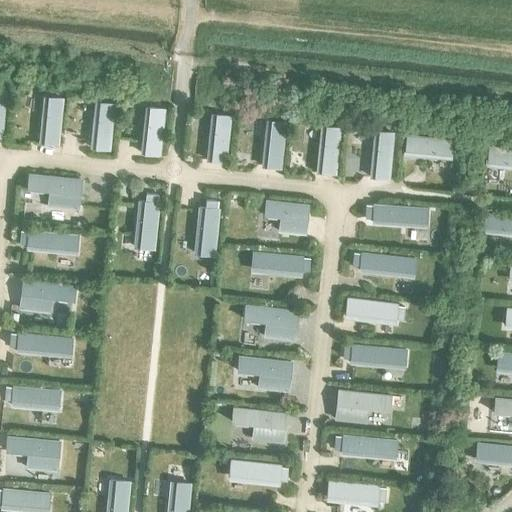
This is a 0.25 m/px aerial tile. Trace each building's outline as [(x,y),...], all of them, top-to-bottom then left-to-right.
[(43,95),(39,143),(59,145),(63,97),(43,95)] [(95,99),(91,148),(109,149),(113,100),(95,99)] [(145,104),(140,153),(159,154),(163,106),(145,104)] [(211,111),(206,159),(224,161),(229,112),(211,111)] [(266,116),(261,165),(280,167),(284,118),(266,116)] [(321,122),(316,171),(334,173),(339,124),(321,122)] [(374,128),(370,176),(388,178),(393,129),(374,128)] [(404,154),(453,159),(455,140),(406,136),(404,154)] [(488,165),(511,167),(511,149),(490,147),(488,165)] [(81,177),(28,172),(26,189),(33,189),(32,191),(42,192),(42,190),(48,191),(47,204),(79,207),(81,177)] [(135,254),(153,256),(158,203),(156,203),(157,195),(145,193),(144,201),(140,201),(135,254)] [(195,253),(213,255),(219,202),(217,202),(217,194),(205,193),(205,201),(201,201),(195,253)] [(306,233),(309,203),(264,198),(263,213),(267,214),(266,216),(276,216),(276,214),(279,214),(278,230),(306,233)] [(372,222),(425,226),(426,208),(373,204),(373,206),(365,205),(364,217),(372,218),(372,222)] [(481,232),(511,234),(511,216),(482,213),(481,232)] [(20,231),(19,244),(26,244),(25,249),(75,254),(76,234),(26,230),(27,231),(20,231)] [(247,269),(300,274),(300,270),(308,270),(309,258),(301,258),(301,255),(249,251),(247,269)] [(359,270),(412,276),(414,257),(361,251),(361,254),(353,253),(351,265),(359,266),(359,270)] [(75,284),(22,277),(18,307),(50,312),(52,296),(57,297),(57,299),(67,300),(66,298),(73,300),(75,284)] [(345,316),(397,323),(398,319),(406,320),(407,308),(399,307),(400,305),(347,298),(345,316)] [(295,339),(298,309),(244,303),(242,317),(249,318),(249,321),(259,322),(259,319),(265,320),(263,336),(295,339)] [(501,325),(511,325),(511,307),(503,306),(501,325)] [(10,333),(9,346),(16,346),(17,346),(17,351),(71,356),(73,336),(17,331),(17,333),(10,333)] [(350,362),(403,367),(404,349),(352,344),(352,346),(344,345),(342,357),(350,358),(350,362)] [(496,368),(511,370),(511,351),(498,350),(496,368)] [(290,359),(239,354),(237,371),(244,371),(243,373),(253,374),(253,372),(258,372),(257,386),(288,389),(290,359)] [(11,404),(64,409),(66,391),(13,385),(13,388),(5,387),(4,399),(12,400),(11,404)] [(388,410),(390,395),(338,390),(335,419),(365,422),(366,407),(373,408),(373,410),(381,411),(382,409),(388,410)] [(511,397),(495,396),(494,413),(511,413),(511,397)] [(233,407),(232,421),(238,422),(238,424),(247,425),(247,423),(254,424),(252,438),(282,442),(285,413),(233,407)] [(62,467),(65,437),(12,432),(10,448),(16,448),(16,450),(26,451),(26,449),(34,449),(32,465),(62,467)] [(341,453),(393,458),(395,439),(342,434),(342,436),(334,436),(333,448),(341,448),(341,453)] [(511,444),(477,441),(475,461),(511,464),(511,444)] [(230,458),(228,479),(277,484),(278,479),(286,480),(287,468),(279,467),(279,463),(230,458)] [(127,511),(130,480),(110,479),(107,511),(127,511)] [(326,499),(379,504),(380,500),(388,500),(389,488),(381,488),(381,485),(328,480),(326,499)] [(171,482),(168,511),(186,511),(189,484),(171,482)] [(0,508),(44,511),(46,511),(48,494),(0,489),(0,508)]
